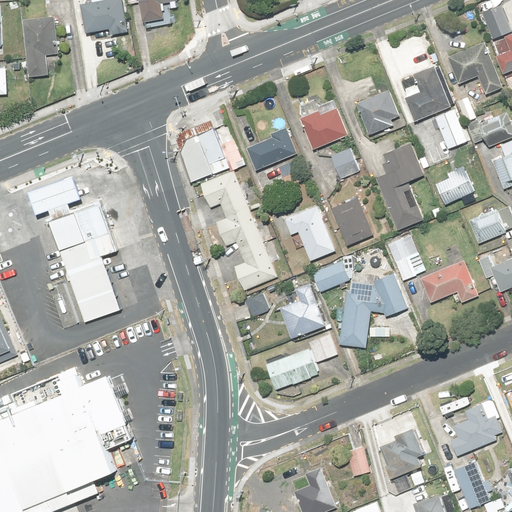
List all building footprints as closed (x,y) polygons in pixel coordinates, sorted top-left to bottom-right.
[(176,0),(137,0),(138,4),(147,4),(147,24),(168,24),(168,5),(177,5),(176,0)] [(483,11),(494,36),(511,28),(511,26),(502,3),(483,11)] [(124,4),(85,6),(87,35),(125,32),(124,4)] [(57,56),(54,13),(20,16),(23,58),(33,58),(34,75),(56,73),(54,56),(57,56)] [(511,36),(508,38),(511,47),(511,49),(498,56),(505,74),(511,71),(511,36)] [(460,79),(476,72),(485,92),(507,83),(488,42),(451,58),(460,79)] [(448,80),(444,81),(439,68),(421,75),(426,89),(405,98),(415,121),(457,104),(448,80)] [(392,88),(359,103),(371,130),(404,115),(392,88)] [(302,117),(316,149),(351,134),(339,107),(338,107),(335,100),(322,105),(318,103),(316,99),(303,104),(303,113),(304,116),(302,117)] [(471,99),(459,103),(466,122),(478,118),(471,99)] [(457,110),(437,117),(448,147),(468,139),(457,110)] [(511,125),(507,114),(483,125),(493,147),(511,137),(511,125)] [(249,147),(259,170),(300,153),(289,127),(273,133),(274,137),(249,147)] [(187,162),(195,181),(222,170),(219,163),(213,165),(212,163),(228,156),(217,130),(201,136),(201,135),(189,140),(184,151),(187,162)] [(333,155),(343,178),(362,170),(352,147),(333,155)] [(378,183),(399,229),(422,219),(414,178),(425,173),(414,147),(396,149),(378,163),(386,180),(378,183)] [(511,150),(495,156),(506,186),(511,183),(511,150)] [(280,166),(289,187),(308,179),(299,158),(280,166)] [(280,276),(236,170),(203,183),(213,207),(223,203),(228,217),(218,221),(229,245),(239,241),(247,261),(237,265),(247,290),(280,276)] [(52,220),(87,321),(123,309),(104,256),(119,251),(103,203),(75,212),(72,202),(85,197),(77,176),(32,191),(40,212),(53,208),(56,219),(52,220)] [(335,208),(350,244),(375,234),(360,197),(335,208)] [(314,260),(338,249),(320,206),(287,219),(294,234),(301,231),(314,260)] [(502,210),(478,219),(487,242),(511,232),(502,210)] [(413,235),(389,244),(396,263),(420,254),(413,235)] [(499,275),(504,288),(511,284),(511,258),(501,263),(496,252),(480,259),(489,279),(499,275)] [(355,253),(347,253),(348,268),(356,267),(355,253)] [(315,270),(323,289),(341,281),(343,286),(349,284),(347,279),(352,277),(344,258),(315,270)] [(431,300),(461,289),(465,300),(483,293),(469,259),(423,276),(431,300)] [(396,272),(381,278),(381,275),(355,272),(354,276),(353,289),(349,289),(342,343),(369,347),(373,310),(388,312),(389,316),(410,308),(396,272)] [(302,300),(283,307),(294,337),(328,325),(312,283),(297,289),(302,300)] [(247,300),(254,317),(273,309),(266,292),(247,300)] [(0,358),(18,350),(0,311),(0,358)] [(311,342),(319,362),(340,353),(332,333),(311,342)] [(269,364),(279,389),(321,372),(311,347),(269,364)] [(111,473),(119,470),(104,433),(130,422),(115,383),(89,394),(80,372),(62,379),(68,393),(42,403),(38,393),(0,407),(0,511),(48,511),(101,491),(100,488),(115,482),(111,473)] [(173,381),(162,381),(161,403),(172,403),(173,381)] [(466,412),(470,421),(456,427),(460,435),(454,437),(461,454),(501,437),(493,418),(490,419),(484,404),(466,412)] [(381,444),(401,490),(413,484),(407,469),(426,461),(422,452),(427,450),(416,425),(398,433),(399,436),(381,444)] [(364,448),(348,453),(355,477),(372,472),(364,448)] [(478,462),(456,473),(473,508),(496,496),(478,462)] [(308,511),(323,511),(342,505),(328,466),(309,472),(313,483),(299,488),(308,511)] [(457,511),(452,491),(416,501),(419,510),(413,511),(457,511)]
